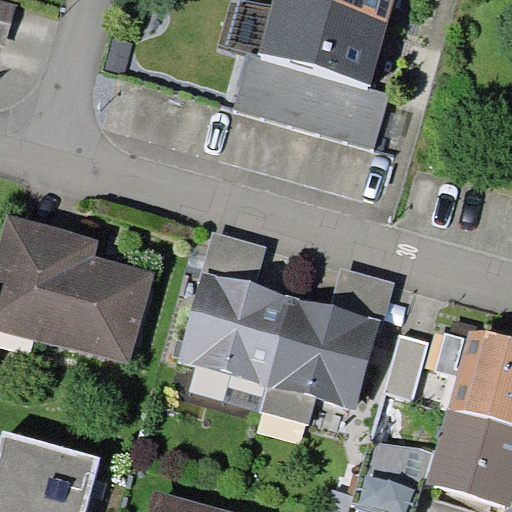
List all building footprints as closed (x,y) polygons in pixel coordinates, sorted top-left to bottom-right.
[(381,0),(257,0),(243,49),(357,83),(381,0)] [(11,10),(0,6),(0,47),(11,10)] [(92,245),(0,220),(0,333),(118,366),(141,280),(86,265),(92,245)] [(261,257),(206,242),(197,275),(252,290),(261,257)] [(389,287),(335,272),(326,306),(380,320),(389,287)] [(379,326),(196,279),(172,371),(355,418),(379,326)] [(511,488),(511,346),(468,335),(426,488),(506,510),(511,488)] [(85,511),(101,457),(5,430),(0,446),(0,511),(85,511)] [(195,511),(140,500),(137,511),(195,511)]
